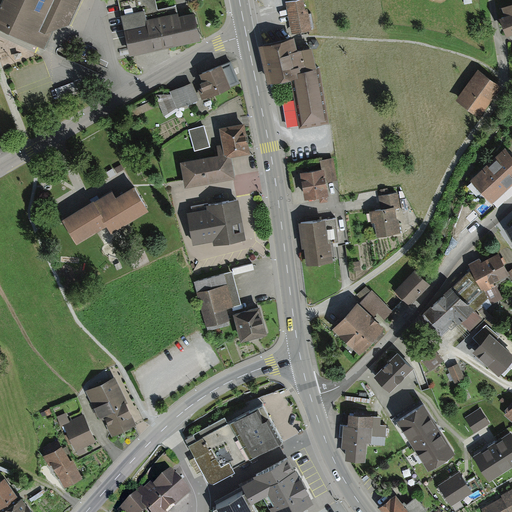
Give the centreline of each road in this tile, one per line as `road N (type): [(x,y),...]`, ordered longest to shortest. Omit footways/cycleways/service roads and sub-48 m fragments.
road 1 (primary): [(246,35),(300,355)]
road 2 (residential): [(309,399),(377,353),(511,201)]
road 3 (tertiary): [(82,511),(197,401),(300,355)]
road 4 (residential): [(120,92),(0,167)]
road 5 (residential): [(246,35),(120,92)]
road 6 (primary): [(309,399),(364,511)]
